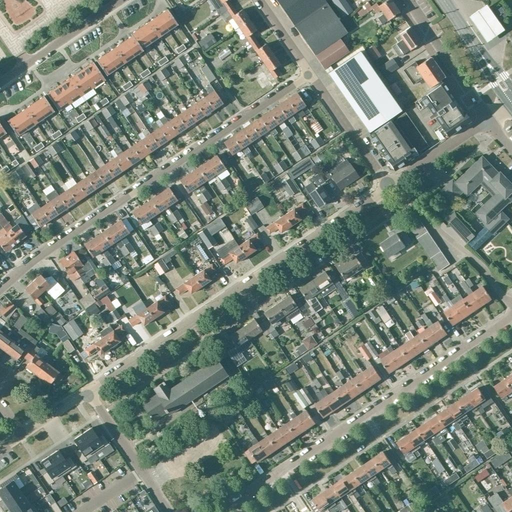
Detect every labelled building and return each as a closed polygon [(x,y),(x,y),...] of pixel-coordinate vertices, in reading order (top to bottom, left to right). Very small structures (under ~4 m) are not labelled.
[(209,0),(220,15),(232,6),(227,0),(209,0)] [(275,0),(294,27),(327,4),(323,0),(275,0)] [(347,4),(344,0),(330,0),(337,11),(347,4)] [(387,21),(398,13),(389,0),(386,0),(377,7),(375,4),(370,7),(375,14),(380,11),(382,14),(377,18),(382,25),(387,21)] [(507,28),(488,2),(470,15),(489,41),(507,28)] [(356,11),(360,18),(372,10),(368,3),(356,11)] [(294,27),(314,56),(339,38),(347,33),(327,4),(294,27)] [(232,6),(220,15),(225,22),(232,18),(239,28),(249,20),(242,10),(237,13),(232,6)] [(491,14),(497,22),(507,15),(501,7),(491,14)] [(167,10),(158,16),(168,31),(177,25),(167,10)] [(158,16),(149,22),(159,37),(168,31),(158,16)] [(249,20),(239,28),(250,45),(256,41),(251,33),(256,30),(249,20)] [(149,22),(140,28),(150,43),(159,37),(149,22)] [(409,27),(394,38),(397,42),(395,44),(402,54),(404,52),(408,49),(409,50),(420,43),(409,27)] [(140,28),(130,35),(131,36),(132,36),(141,49),(150,43),(140,28)] [(209,34),(197,43),(203,51),(215,42),(209,34)] [(131,36),(123,42),(133,57),(142,51),(141,49),(132,36),(131,36)] [(339,38),(314,56),(324,69),(348,52),(339,38)] [(255,51),(262,62),(273,54),(266,44),(261,47),(256,41),(250,45),(246,48),(250,54),(255,51)] [(123,42),(114,49),(124,63),(133,57),(123,42)] [(366,51),(373,61),(380,56),(374,46),(366,51)] [(217,55),(221,60),(231,53),(227,47),(217,55)] [(114,49),(105,55),(115,70),(124,63),(114,49)] [(327,74),(368,133),(400,111),(359,52),(327,74)] [(273,54),(262,62),(274,79),(280,75),(275,68),(280,65),(273,54)] [(105,55),(96,61),(106,76),(115,70),(105,55)] [(178,58),(183,66),(188,62),(183,55),(178,58)] [(402,70),(403,71),(413,85),(418,81),(421,84),(425,81),(429,87),(444,77),(430,57),(417,66),(415,62),(402,70)] [(183,66),(178,58),(173,61),(178,69),(183,66)] [(392,60),(379,69),(385,77),(397,68),(392,60)] [(93,63),(81,71),(93,88),(105,80),(93,63)] [(200,70),(209,83),(216,78),(207,65),(200,70)] [(160,71),(165,78),(169,75),(164,68),(160,71)] [(81,71),(70,79),(82,96),(85,101),(97,93),(93,88),(81,71)] [(165,78),(160,71),(155,74),(160,81),(165,78)] [(70,79),(58,86),(70,104),(82,96),(70,79)] [(142,83),(147,90),(151,87),(146,80),(142,83)] [(394,82),(389,86),(396,96),(401,92),(394,82)] [(147,90),(142,83),(137,86),(137,87),(132,90),(136,96),(141,103),(146,99),(143,93),(147,90)] [(442,83),(421,98),(447,137),(469,122),(442,83)] [(204,97),(213,109),(222,103),(209,85),(204,88),(208,94),(204,97)] [(58,86),(46,94),(58,112),(70,104),(58,86)] [(132,90),(128,93),(132,99),(136,96),(132,90)] [(128,93),(124,96),(129,103),(133,100),(128,93)] [(287,99),(295,111),(299,117),(304,114),(300,108),(305,105),(296,93),(287,99)] [(129,103),(124,96),(119,99),(124,106),(129,103)] [(43,97),(34,103),(44,118),(54,111),(43,97)] [(213,109),(204,97),(195,103),(203,115),(213,109)] [(119,99),(114,102),(115,102),(122,114),(127,110),(124,106),(119,99)] [(278,105),(286,118),(290,124),(295,120),(291,114),(295,111),(287,99),(278,105)] [(101,101),(93,106),(96,110),(104,105),(101,101)] [(34,103),(25,109),(35,124),(44,118),(34,103)] [(195,103),(186,109),(194,122),(203,115),(195,103)] [(106,108),(110,116),(115,113),(110,105),(106,108)] [(273,118),(277,124),(281,129),(285,126),(281,121),(286,118),(278,105),(269,111),(273,118)] [(110,116),(106,108),(101,111),(106,119),(110,116)] [(25,109),(16,115),(26,130),(35,124),(25,109)] [(177,115),(185,128),(194,122),(186,109),(177,115)] [(269,111),(260,118),(268,130),(272,136),(277,133),(273,126),(277,124),(273,118),(269,111)] [(16,115),(7,122),(17,136),(26,130),(16,115)] [(177,115),(168,121),(176,134),(185,128),(177,115)] [(163,116),(155,122),(159,127),(167,140),(176,134),(168,121),(167,121),(163,116)] [(87,121),(93,128),(97,125),(92,117),(87,121)] [(260,118),(250,124),(259,136),(268,130),(260,118)] [(126,122),(130,132),(138,129),(135,119),(126,122)] [(387,122),(369,135),(394,171),(412,159),(412,158),(420,153),(397,119),(394,122),(412,148),(407,152),(387,122)] [(93,128),(87,121),(83,124),(88,131),(93,128)] [(310,126),(316,134),(322,130),(316,121),(310,126)] [(153,131),(149,133),(158,146),(167,140),(159,127),(155,122),(150,125),(153,131)] [(97,128),(104,138),(110,135),(102,124),(97,128)] [(241,130),(249,142),(259,136),(250,124),(241,130)] [(145,137),(140,140),(149,152),(158,146),(149,133),(146,129),(142,132),(145,137)] [(69,133),(74,141),(79,138),(74,130),(69,133)] [(232,136),(240,148),(244,154),(249,151),(245,145),(249,142),(241,130),(232,136)] [(284,132),(279,135),(283,141),(288,139),(284,132)] [(74,141),(69,133),(64,136),(70,144),(74,141)] [(240,148),(232,136),(223,143),(231,155),(240,148)] [(314,139),(319,146),(324,143),(319,136),(314,139)] [(314,150),(319,146),(314,139),(309,142),(314,150)] [(131,146),(140,159),(149,152),(140,140),(131,146)] [(51,146),(56,153),(61,150),(56,143),(51,146)] [(56,153),(51,146),(47,149),(51,156),(56,153)] [(116,156),(113,158),(121,171),(131,165),(122,152),(118,146),(112,150),(116,156)] [(131,146),(122,152),(131,165),(140,159),(131,146)] [(296,151),(301,159),(305,156),(300,148),(296,151)] [(296,162),(301,159),(296,151),(291,154),(296,162)] [(311,159),(316,166),(326,159),(321,152),(311,159)] [(216,155),(207,162),(215,174),(220,181),(224,178),(229,174),(224,168),(223,166),(226,163),(227,163),(221,153),(220,154),(217,156),(216,155)] [(33,158),(38,166),(43,163),(37,155),(33,158)] [(38,166),(33,158),(24,164),(33,178),(38,174),(34,168),(38,166)] [(104,164),(112,177),(121,171),(113,158),(104,164)] [(358,176),(346,159),(324,174),(327,180),(331,177),(339,189),(358,176)] [(278,163),(283,171),(287,168),(282,160),(278,163)] [(453,180),(442,191),(452,202),(463,191),(468,195),(480,183),(493,197),(476,213),(487,225),(476,236),(468,243),(475,251),(476,251),(493,234),(509,219),(501,211),(511,200),(511,193),(511,192),(511,184),(509,181),(508,183),(504,179),(506,178),(501,173),(499,175),(485,160),(477,168),(475,165),(456,183),(453,180)] [(215,174),(207,162),(197,168),(205,180),(215,174)] [(278,174),(283,171),(278,163),(274,166),(278,174)] [(94,170),(103,183),(112,177),(104,164),(94,170)] [(19,168),(15,172),(19,178),(24,175),(19,168)] [(201,193),(206,201),(210,198),(201,183),(205,180),(197,168),(188,174),(196,186),(201,193)] [(295,168),(287,173),(292,180),(299,175),(295,168)] [(103,183),(94,170),(85,177),(94,189),(103,183)] [(15,172),(10,175),(15,181),(19,178),(15,172)] [(259,176),(264,183),(269,180),(264,173),(259,176)] [(196,186),(188,174),(179,181),(187,193),(196,186)] [(287,174),(278,180),(281,186),(285,191),(290,188),(293,194),(298,191),(287,174)] [(326,185),(318,174),(309,180),(311,183),(305,188),(318,207),(329,200),(321,188),(326,185)] [(260,187),(264,183),(259,176),(255,179),(260,187)] [(76,183),(85,195),(94,189),(85,177),(76,183)] [(72,178),(63,184),(65,185),(67,189),(76,202),(85,195),(76,183),(75,183),(72,178)] [(224,178),(220,181),(225,188),(229,185),(224,178)] [(220,181),(215,184),(220,192),(225,188),(220,181)] [(50,185),(42,190),(45,195),(45,196),(49,201),(57,214),(67,208),(58,195),(54,189),(50,185)] [(159,194),(167,206),(176,200),(168,187),(159,194)] [(243,188),(236,193),(241,199),(248,195),(243,188)] [(67,189),(58,195),(67,208),(76,202),(67,189)] [(206,201),(201,193),(197,197),(201,203),(206,201)] [(149,200),(158,212),(162,209),(167,206),(159,194),(149,200)] [(245,205),(251,215),(263,207),(257,197),(245,205)] [(140,206),(149,218),(158,212),(149,200),(140,206)] [(40,207),(48,220),(57,214),(49,201),(40,207)] [(37,203),(27,210),(30,214),(31,214),(39,226),(48,220),(40,207),(37,203)] [(283,215),(290,226),(300,219),(297,215),(306,209),(301,203),(283,215)] [(149,218),(140,206),(131,212),(139,225),(149,218)] [(209,207),(203,211),(206,216),(212,211),(209,207)] [(177,220),(181,217),(176,210),(172,213),(176,220),(177,220)] [(176,220),(172,213),(167,217),(172,224),(176,220)] [(0,214),(0,224),(3,228),(16,244),(26,236),(24,234),(17,225),(12,228),(1,214),(0,214)] [(21,215),(14,221),(17,225),(24,234),(31,229),(21,215)] [(290,226),(283,215),(265,228),(269,234),(277,228),(280,233),(290,226)] [(244,220),(252,231),(258,227),(251,216),(244,220)] [(476,236),(458,216),(450,224),(468,243),(476,236)] [(121,220),(111,226),(129,253),(133,250),(124,236),(129,232),(132,229),(125,219),(121,221),(121,220)] [(409,226),(440,272),(450,265),(419,219),(409,226)] [(153,226),(158,233),(163,230),(158,222),(153,226)] [(397,234),(381,245),(389,258),(392,261),(401,255),(399,251),(412,242),(400,225),(394,230),(397,234)] [(129,253),(111,226),(102,232),(110,245),(115,242),(124,256),(129,253)] [(153,226),(149,229),(154,236),(157,241),(161,238),(158,233),(153,226)] [(16,244),(3,228),(0,230),(0,245),(5,252),(16,244)] [(215,244),(205,229),(197,234),(207,249),(215,244)] [(180,239),(186,235),(182,230),(176,234),(180,239)] [(106,258),(111,265),(115,262),(110,254),(110,255),(105,248),(110,245),(102,232),(93,239),(101,251),(105,258),(106,258)] [(238,246),(245,257),(256,250),(252,245),(261,239),(257,233),(238,246)] [(101,251),(93,239),(84,245),(92,257),(101,251)] [(234,240),(215,252),(220,258),(224,264),(232,259),(235,264),(245,257),(238,246),(234,240)] [(486,262),(506,282),(511,275),(511,246),(506,241),(486,262)] [(195,247),(204,261),(211,256),(202,243),(195,247)] [(74,252),(66,256),(80,276),(83,282),(89,278),(85,273),(92,268),(84,256),(79,259),(76,255),(74,252)] [(140,264),(148,259),(144,253),(136,258),(140,264)] [(362,269),(367,265),(359,253),(343,263),(340,260),(333,264),(344,280),(361,268),(362,269)] [(166,255),(160,259),(160,260),(164,265),(170,261),(169,258),(166,255)] [(80,276),(66,256),(59,262),(72,281),(80,276)] [(106,268),(111,265),(106,258),(105,258),(101,261),(106,268)] [(153,265),(160,275),(167,269),(164,265),(160,260),(153,265)] [(193,277),(200,287),(210,280),(207,276),(215,270),(211,264),(193,277)] [(311,280),(318,291),(323,297),(335,289),(343,301),(348,297),(336,280),(331,283),(324,271),(311,280)] [(119,278),(123,283),(128,280),(125,274),(119,278)] [(32,282),(42,293),(45,290),(54,300),(64,291),(51,277),(46,282),(40,275),(32,282)] [(452,282),(448,276),(443,279),(447,285),(452,282)] [(200,287),(193,277),(175,289),(179,295),(187,289),(190,294),(200,287)] [(297,298),(309,316),(313,321),(319,317),(316,311),(321,307),(313,295),(318,291),(311,280),(298,288),(302,295),(297,298)] [(416,280),(410,284),(413,290),(420,285),(416,280)] [(483,306),(474,293),(470,288),(466,281),(461,284),(469,296),(464,300),(473,313),(483,306)] [(42,293),(32,282),(24,289),(40,306),(44,302),(38,296),(42,293)] [(91,293),(96,301),(110,292),(104,284),(91,293)] [(474,293),(483,306),(492,300),(484,287),(474,293)] [(429,295),(436,306),(441,302),(434,291),(429,295)] [(78,300),(85,309),(95,301),(89,293),(78,300)] [(446,294),(443,297),(447,303),(451,309),(445,313),(453,326),(463,320),(454,307),(450,301),(446,294)] [(288,295),(275,303),(283,315),(287,321),(300,313),(303,317),(308,315),(309,316),(297,298),(292,301),(288,295)] [(165,296),(146,308),(153,319),(163,312),(160,308),(169,302),(165,296)] [(393,296),(386,301),(389,305),(396,300),(393,296)] [(121,318),(120,318),(115,309),(107,297),(100,301),(102,305),(104,304),(110,312),(108,314),(113,323),(121,318)] [(473,313),(464,300),(454,307),(463,320),(473,313)] [(0,330),(4,325),(5,323),(16,308),(10,302),(0,310),(0,312),(3,315),(0,318),(0,330)] [(136,315),(128,321),(132,327),(140,321),(143,326),(153,319),(146,308),(141,302),(132,308),(136,315)] [(283,315),(275,303),(263,312),(267,318),(262,322),(270,334),(272,338),(277,334),(273,328),(280,323),(277,319),(283,315)] [(93,304),(84,310),(89,317),(98,311),(93,304)] [(355,307),(347,312),(352,319),(360,314),(355,307)] [(49,317),(41,308),(36,313),(44,321),(49,317)] [(378,316),(374,309),(368,313),(373,320),(378,316)] [(385,323),(391,319),(387,313),(381,318),(385,323)] [(21,316),(17,321),(23,325),(27,320),(21,316)] [(57,322),(61,326),(66,321),(62,317),(57,322)] [(240,327),(248,339),(260,330),(265,337),(270,334),(262,322),(257,325),(253,319),(240,327)] [(429,329),(437,341),(447,335),(438,322),(434,325),(430,319),(429,320),(425,322),(425,323),(429,329)] [(82,333),(72,320),(63,326),(73,340),(82,333)] [(51,324),(49,332),(56,334),(58,336),(64,330),(61,326),(51,324)] [(4,325),(0,330),(0,347),(4,351),(16,334),(4,325)] [(99,333),(103,338),(110,348),(120,342),(117,337),(125,331),(121,325),(113,331),(109,326),(99,333)] [(235,347),(227,352),(237,367),(245,361),(240,353),(252,345),(248,339),(240,327),(227,336),(235,347)] [(16,334),(4,351),(16,360),(20,355),(25,358),(37,342),(20,329),(16,334)] [(419,335),(428,348),(437,341),(429,329),(419,335)] [(411,332),(406,336),(410,342),(418,354),(420,353),(428,348),(419,335),(415,338),(411,332)] [(316,342),(311,335),(302,341),(307,349),(316,342)] [(110,348),(103,338),(84,350),(88,356),(97,350),(100,355),(110,348)] [(62,343),(69,353),(74,350),(67,340),(62,343)] [(364,344),(374,359),(379,356),(369,341),(364,344)] [(400,348),(409,361),(418,354),(410,342),(400,348)] [(358,348),(367,361),(372,357),(364,345),(358,348)] [(26,367),(37,376),(51,358),(46,354),(47,352),(41,348),(39,349),(34,346),(32,349),(25,359),(29,362),(26,367)] [(390,355),(399,367),(409,361),(400,348),(395,352),(391,346),(387,349),(388,350),(391,354),(390,355)] [(388,350),(379,356),(382,360),(381,361),(389,374),(399,367),(390,355),(391,354),(388,350)] [(51,358),(37,376),(48,385),(53,380),(58,384),(63,376),(49,366),(53,361),(54,360),(51,358)] [(168,415),(227,375),(215,358),(168,390),(163,382),(153,388),(157,393),(140,405),(151,421),(165,412),(168,415)] [(363,374),(372,386),(381,379),(373,367),(363,374)] [(345,378),(340,371),(336,373),(341,381),(345,378)] [(354,380),(362,392),(372,386),(363,374),(354,380)] [(272,378),(264,383),(269,391),(277,386),(272,378)] [(322,386),(317,379),(313,381),(318,388),(322,386)] [(511,391),(504,379),(494,386),(503,400),(507,398),(505,395),(511,391)] [(362,392),(354,380),(344,386),(352,399),(362,392)] [(231,382),(218,391),(223,397),(235,388),(231,382)] [(334,393),(343,405),(352,399),(344,386),(334,393)] [(263,387),(256,392),(258,395),(265,390),(263,387)] [(315,401),(305,387),(300,390),(309,405),(315,401)] [(467,394),(477,408),(480,414),(484,411),(482,408),(493,401),(485,389),(481,392),(477,387),(467,394)] [(320,393),(333,412),(343,405),(334,393),(329,396),(324,389),(320,392),(321,392),(320,393)] [(293,394),(304,409),(309,405),(299,390),(293,394)] [(321,402),(315,406),(323,418),(333,412),(320,393),(321,392),(320,392),(316,394),(321,402)] [(457,401),(465,412),(471,408),(473,411),(477,408),(467,394),(457,401)] [(249,396),(244,399),(249,405),(253,401),(249,396)] [(243,398),(236,403),(240,407),(246,403),(243,398)] [(272,405),(268,399),(263,402),(267,408),(272,405)] [(457,401),(447,408),(457,422),(460,427),(464,424),(462,422),(468,417),(465,412),(457,401)] [(234,404),(219,414),(221,416),(224,421),(226,423),(232,419),(230,417),(239,412),(235,407),(234,404)] [(447,408),(437,415),(444,426),(450,422),(456,430),(460,427),(457,422),(447,408)] [(298,417),(306,430),(316,423),(307,411),(298,417)] [(293,420),(288,424),(297,436),(306,430),(298,417),(297,417),(294,412),(290,415),(293,420)] [(437,415),(427,422),(441,443),(445,440),(443,436),(448,432),(444,426),(437,415)] [(427,422),(416,429),(424,440),(430,435),(437,445),(441,443),(427,422)] [(288,424),(279,430),(287,443),(297,436),(288,424)] [(82,434),(95,454),(109,444),(102,434),(97,437),(91,428),(82,434)] [(209,429),(157,458),(164,471),(216,442),(209,429)] [(424,440),(416,429),(406,436),(416,450),(420,447),(418,444),(424,440)] [(269,436),(278,449),(287,443),(279,430),(269,436)] [(511,434),(509,430),(498,438),(504,446),(511,440),(511,434)] [(250,449),(245,452),(252,464),(257,460),(258,462),(268,456),(259,443),(260,443),(257,437),(256,438),(251,431),(248,433),(253,440),(252,440),(255,445),(250,449)] [(81,463),(95,454),(82,434),(73,440),(79,449),(74,453),(81,463)] [(259,443),(268,456),(278,449),(269,436),(260,443),(259,443)] [(406,436),(396,442),(403,454),(409,462),(416,458),(420,455),(416,450),(406,436)] [(162,439),(151,446),(155,451),(166,444),(162,439)] [(490,449),(494,455),(500,450),(497,445),(490,449)] [(494,455),(490,449),(490,450),(484,454),(488,459),(494,455)] [(49,456),(62,476),(76,467),(69,456),(64,460),(58,450),(49,456)] [(507,450),(502,454),(506,461),(511,457),(507,450)] [(373,458),(381,469),(386,465),(389,469),(393,474),(397,471),(393,466),(383,452),(373,458)] [(474,455),(467,460),(470,463),(473,467),(474,469),(480,464),(479,463),(476,459),(474,455)] [(48,485),(62,476),(49,456),(40,462),(46,472),(41,475),(48,485)] [(363,465),(373,479),(376,485),(380,483),(374,474),(381,469),(373,458),(363,465)] [(437,459),(432,462),(440,474),(445,470),(437,459)] [(454,473),(460,470),(456,463),(450,466),(454,473)] [(474,469),(470,463),(464,468),(468,473),(474,469)] [(363,465),(353,472),(360,483),(366,479),(368,482),(373,479),(363,465)] [(342,479),(352,494),(355,498),(359,496),(353,488),(360,483),(353,472),(342,479)] [(450,477),(453,482),(460,478),(456,472),(450,477)] [(479,473),(474,477),(478,482),(483,478),(479,473)] [(15,474),(0,484),(0,497),(2,500),(18,489),(13,481),(18,478),(15,474)] [(96,476),(89,480),(92,485),(99,480),(96,476)] [(453,482),(450,477),(444,481),(447,486),(453,482)] [(352,494),(342,479),(332,486),(340,497),(346,493),(348,496),(352,494)] [(322,493),(335,511),(339,509),(334,501),(340,497),(332,486),(322,493)] [(430,491),(433,496),(439,491),(436,486),(430,491)] [(18,489),(2,500),(8,509),(24,498),(18,489)] [(408,492),(415,504),(421,500),(414,489),(408,492)] [(334,511),(335,511),(322,493),(312,500),(319,511),(323,511),(328,509),(329,511),(334,511)] [(511,511),(511,497),(504,503),(497,493),(487,500),(495,511),(511,511)] [(49,494),(46,496),(51,504),(54,502),(49,494)] [(8,509),(9,511),(21,511),(30,506),(24,498),(8,509)] [(61,511),(54,502),(51,504),(49,506),(53,511),(61,511)] [(406,507),(409,511),(415,508),(412,502),(406,507)] [(494,511),(488,502),(479,508),(481,511),(494,511)]
